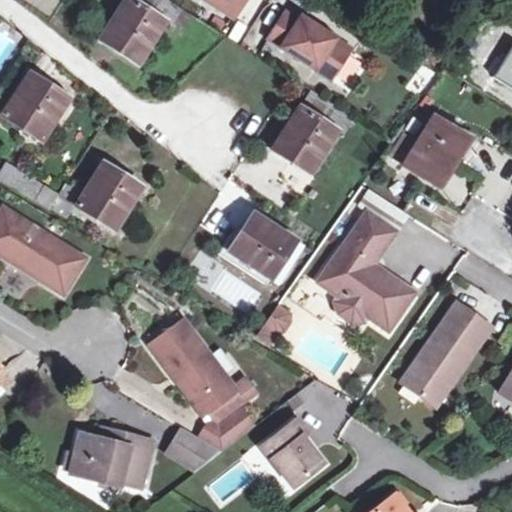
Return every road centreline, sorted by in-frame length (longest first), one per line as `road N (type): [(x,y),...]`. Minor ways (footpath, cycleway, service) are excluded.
road 1 (residential): [(0,4),(127,104),(209,132)]
road 2 (residential): [(378,455),(457,493),(511,469)]
